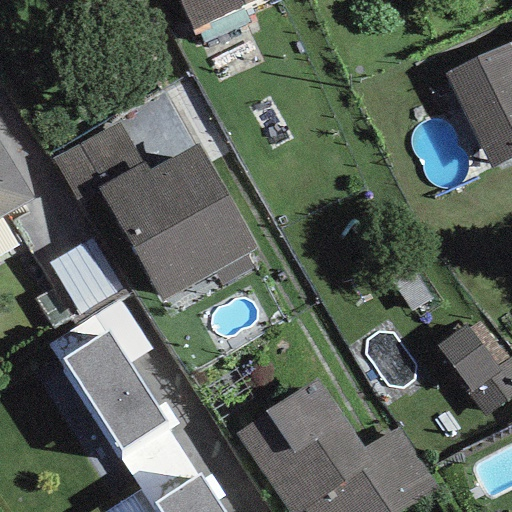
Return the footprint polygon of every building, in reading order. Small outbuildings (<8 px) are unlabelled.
[(174,0),(191,38),(275,0),(174,0)] [(511,49),(449,80),(495,176),(511,167),(511,49)] [(259,252),(198,150),(151,175),(145,166),(97,192),(163,307),(259,252)] [(0,225),(32,207),(0,153),(0,225)] [(99,249),(58,273),(86,321),(126,297),(99,249)] [(511,358),(507,363),(474,320),(435,350),(488,419),(511,400),(511,358)] [(167,430),(109,340),(62,370),(120,460),(167,430)] [(363,452),(316,383),(236,438),(285,511),(307,511),(309,511),(403,511),(437,490),(397,431),(363,452)] [(218,511),(199,483),(153,511),(218,511)]
